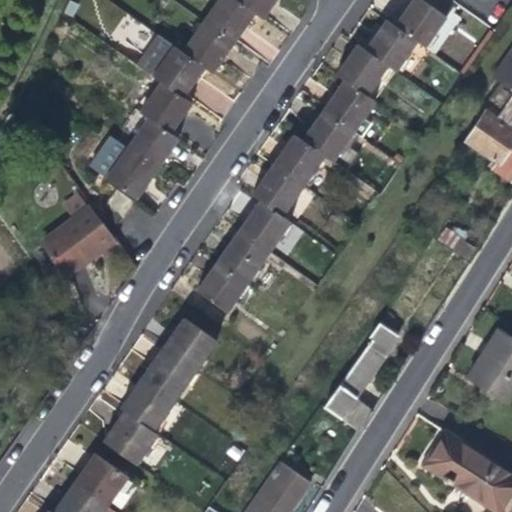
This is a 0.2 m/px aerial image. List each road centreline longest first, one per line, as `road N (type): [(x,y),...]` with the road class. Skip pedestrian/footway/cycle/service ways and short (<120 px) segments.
road 1 (residential): [(0,474),(325,0)]
road 2 (residential): [(511,205),(322,511)]
